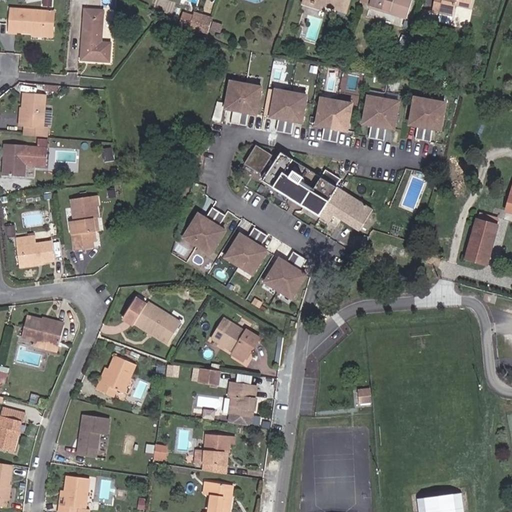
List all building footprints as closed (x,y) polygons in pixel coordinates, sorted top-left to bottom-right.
[(299,0),(300,1),(340,14),(345,0),(299,0)] [(404,0),(367,0),(364,11),(402,23),(409,2),(404,0)] [(465,7),(466,0),(430,0),(428,13),(449,17),(451,6),(465,7)] [(45,11),(11,9),(10,34),(44,35),(45,11)] [(56,12),(45,11),(44,35),(55,36),(56,12)] [(104,14),(87,13),(82,62),(110,65),(112,47),(101,46),(104,14)] [(210,21),(192,15),(186,32),(204,41),(210,21)] [(332,74),(342,75),(348,56),(339,53),(332,74)] [(355,58),(348,56),(342,75),(350,77),(355,58)] [(244,84),(236,82),(232,107),(240,108),(238,121),(253,124),(255,111),(263,112),(267,88),(259,86),(259,84),(245,81),(244,84)] [(308,120),(313,96),(304,94),(305,92),(290,89),(290,92),(281,90),(277,115),(285,116),(283,129),(298,132),(300,119),(308,120)] [(23,130),(29,130),(28,139),(49,141),(50,131),(44,130),(46,98),(25,97),(23,130)] [(355,129),(359,105),(351,103),(351,101),(337,98),(336,101),(328,99),(324,124),(332,125),(330,138),(345,141),(347,128),(355,129)] [(401,129),(406,104),(397,103),(398,100),(383,98),(383,100),(375,99),(370,123),(378,125),(376,138),(391,140),(393,127),(401,129)] [(448,129),(453,105),(444,103),(445,101),(430,98),(430,101),(422,100),(417,124),(426,126),(423,138),(438,141),(441,128),(448,129)] [(258,169),(266,173),(276,156),(259,145),(248,163),(258,169)] [(27,150),(6,148),(4,178),(26,179),(27,150)] [(378,209),(285,152),(269,178),(293,194),(289,201),(292,205),(302,212),(307,212),(311,205),(336,221),(340,214),(366,229),(378,209)] [(94,220),(96,220),(93,196),(71,200),(75,222),(70,223),(74,251),(93,249),(92,235),(95,234),(94,220)] [(212,255),(225,233),(218,229),(225,218),(212,210),(205,221),(198,217),(185,239),(192,243),(191,245),(204,253),(205,251),(212,255)] [(505,222),(487,217),(473,261),(493,266),(505,222)] [(254,274),(267,253),(260,249),(267,238),(254,230),(247,241),(240,237),(227,258),(234,262),(233,265),(246,272),(247,270),(254,274)] [(33,236),(16,238),(17,247),(19,247),(21,265),(50,261),(48,240),(33,241),(33,236)] [(293,299),(306,277),(299,273),(306,262),(293,254),(286,265),(279,261),(266,282),(274,286),(272,289),(285,296),(286,294),(293,299)] [(349,303),(354,295),(346,290),(341,298),(349,303)] [(167,342),(178,322),(145,304),(144,305),(134,301),(122,323),(132,328),(134,324),(167,342)] [(16,338),(27,341),(50,348),(58,328),(22,316),(16,338)] [(246,334),(246,335),(222,321),(211,340),(233,354),(232,356),(242,362),(249,350),(250,352),(257,341),(246,334)] [(48,354),(50,348),(27,341),(25,347),(48,354)] [(136,368),(116,358),(102,384),(99,383),(95,391),(111,399),(115,391),(123,394),(136,368)] [(180,366),(167,364),(165,376),(179,378),(180,366)] [(212,369),(200,368),(199,383),(220,384),(221,372),(212,369)] [(238,380),(253,383),(255,376),(239,373),(238,380)] [(252,427),(257,388),(232,384),(230,397),(234,398),(230,424),(252,427)] [(371,401),(369,389),(359,390),(361,402),(371,401)] [(40,401),(38,408),(44,410),(47,403),(40,401)] [(0,418),(7,420),(10,412),(3,410),(0,418)] [(10,412),(7,420),(0,418),(0,417),(0,448),(13,452),(21,425),(24,426),(27,417),(10,412)] [(106,416),(80,414),(77,455),(94,456),(96,433),(104,433),(106,416)] [(228,455),(231,456),(233,444),(234,436),(204,433),(200,451),(199,462),(205,472),(224,475),(228,455)] [(164,459),(166,447),(154,446),(153,458),(164,459)] [(7,466),(0,464),(0,507),(3,508),(5,499),(6,500),(10,474),(6,473),(7,466)] [(67,475),(66,492),(65,504),(60,504),(59,511),(77,511),(78,505),(88,506),(90,476),(67,475)] [(230,488),(211,486),(209,498),(214,498),(212,511),(231,511),(233,501),(228,500),(230,488)]
